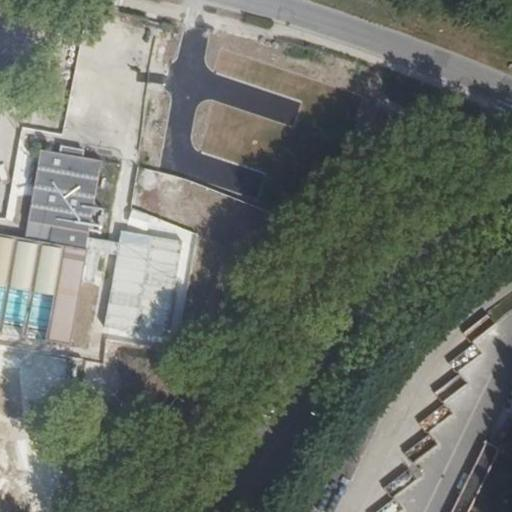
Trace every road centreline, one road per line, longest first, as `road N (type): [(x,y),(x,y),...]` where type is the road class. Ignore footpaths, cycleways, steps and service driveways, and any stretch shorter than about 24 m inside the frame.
road 1 (tertiary): [(205,511),(352,311),(430,240),(511,190)]
road 2 (residential): [(511,93),(246,0)]
